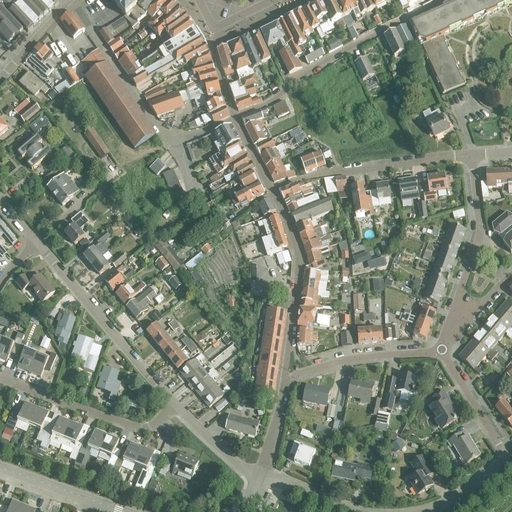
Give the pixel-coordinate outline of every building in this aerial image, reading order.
[(0,0),(0,34),(4,39),(8,43),(20,32),(24,28),(27,32),(28,32),(32,27),(37,23),(41,19),(45,15),(50,10),(55,6),(59,2),(58,1),(59,0),(0,0)] [(117,0),(115,2),(114,3),(125,17),(126,16),(127,16),(129,16),(133,13),(131,11),(137,6),(137,5),(140,2),(138,0),(117,0)] [(133,13),(130,15),(137,22),(148,14),(162,0),(138,0),(140,2),(137,5),(137,6),(131,11),(133,13)] [(154,20),(172,2),(170,0),(162,0),(148,14),(154,20)] [(345,26),(342,20),(332,0),(325,0),(321,2),(331,24),(335,22),(338,29),(345,26)] [(354,0),(332,0),(342,20),(345,26),(348,31),(353,28),(347,17),(353,14),(357,22),(363,20),(362,18),(360,15),(359,16),(356,8),(357,7),(354,0)] [(364,13),(375,8),(371,0),(354,0),(357,7),(356,8),(359,16),(360,15),(364,13)] [(371,0),(375,8),(392,0),(371,0)] [(442,8),(409,23),(442,95),(466,85),(463,79),(461,80),(455,67),(457,66),(452,55),(450,56),(444,43),(446,42),(443,37),(444,35),(450,33),(449,31),(461,25),(462,27),(474,22),(473,20),(485,14),(486,16),(498,11),(497,9),(509,3),(510,5),(511,3),(511,0),(459,0),(448,5),(446,5),(444,6),(442,8)] [(155,32),(178,9),(172,2),(154,20),(149,25),(148,25),(150,28),(151,30),(152,30),(155,32)] [(321,2),(309,8),(319,28),(323,36),(334,30),(331,24),(321,2)] [(324,38),(319,28),(309,8),(302,11),(312,31),(317,29),(318,31),(316,31),(321,40),(324,38)] [(159,37),(185,16),(178,9),(155,32),(159,37)] [(313,33),(312,31),(302,11),(284,20),(285,21),(298,47),(305,44),(302,39),(305,37),(313,33)] [(60,20),(73,38),(84,30),(71,12),(60,20)] [(185,16),(159,37),(163,41),(170,37),(190,21),(185,16)] [(113,40),(110,35),(127,24),(123,18),(106,29),(106,28),(99,32),(107,44),(113,40)] [(174,42),(194,27),(190,21),(170,37),(171,39),(171,40),(172,40),(174,42)] [(302,55),(298,47),(285,21),(278,24),(284,39),(289,48),(284,51),(279,53),(289,74),(302,67),(297,57),(302,55)] [(284,51),(289,48),(284,39),(278,24),(261,32),(267,47),(279,41),(284,51)] [(384,36),(394,57),(405,52),(402,47),(413,42),(405,26),(395,31),(384,36)] [(164,62),(201,38),(194,27),(174,42),(163,49),(160,52),(152,57),(140,66),(138,63),(125,73),(131,80),(142,71),(144,74),(164,62)] [(348,31),(353,40),(358,38),(353,28),(348,31)] [(137,35),(141,41),(147,36),(143,31),(137,35)] [(258,33),(248,37),(261,67),(262,66),(261,64),(270,59),(258,33)] [(253,70),(261,67),(248,37),(241,41),(252,67),(251,67),(253,70)] [(298,47),(302,55),(303,57),(307,64),(324,55),(320,47),(313,51),(305,37),(302,39),(305,44),(298,47)] [(327,43),(331,52),(343,46),(339,37),(327,43)] [(70,38),(64,41),(71,51),(76,48),(70,38)] [(142,71),(131,80),(136,88),(144,83),(149,80),(157,75),(174,65),(173,64),(183,59),(182,58),(205,46),(201,38),(164,62),(144,74),(142,71)] [(118,39),(108,46),(113,54),(124,46),(118,39)] [(259,85),(253,70),(251,67),(252,67),(241,41),(227,47),(235,68),(238,76),(237,76),(239,79),(238,79),(240,84),(242,91),(244,90),(253,86),(259,85)] [(29,62),(47,78),(54,70),(45,63),(53,54),(41,43),(33,52),(36,55),(29,62)] [(113,54),(117,60),(129,52),(124,46),(113,54)] [(176,69),(191,62),(208,53),(205,46),(182,58),(183,59),(173,64),(174,65),(176,69)] [(235,68),(227,47),(218,50),(226,76),(229,75),(227,70),(235,68)] [(85,79),(106,63),(98,51),(80,63),(84,68),(89,65),(91,67),(82,74),(85,79)] [(194,70),(212,63),(209,53),(208,53),(191,62),(194,70)] [(125,73),(138,63),(131,54),(118,62),(125,73)] [(354,64),(363,82),(374,76),(365,58),(354,64)] [(198,77),(214,71),(212,63),(194,70),(186,73),(187,77),(185,78),(186,80),(191,79),(194,78),(195,79),(198,78),(198,77)] [(107,66),(87,80),(134,149),(154,135),(107,66)] [(62,74),(71,87),(79,82),(71,68),(62,74)] [(187,90),(216,80),(217,80),(214,71),(198,77),(198,78),(195,79),(194,78),(191,79),(194,85),(186,87),(187,90)] [(44,93),(48,90),(43,86),(44,85),(29,72),(21,81),(28,87),(26,88),(34,96),(40,90),(44,93)] [(216,80),(200,86),(202,91),(205,90),(208,97),(220,93),(216,80)] [(247,98),(244,90),(242,91),(240,84),(232,87),(230,88),(235,103),(247,98)] [(247,98),(256,95),(253,86),(244,90),(247,98)] [(145,97),(147,103),(165,94),(162,88),(145,97)] [(47,96),(51,101),(58,96),(54,91),(47,96)] [(148,104),(157,117),(184,107),(178,93),(165,98),(148,104)] [(247,98),(235,103),(238,111),(259,104),(262,103),(261,99),(251,102),(250,98),(257,96),(256,95),(247,98)] [(199,120),(225,106),(222,98),(206,105),(205,105),(207,110),(200,114),(197,115),(199,120)] [(286,109),(287,109),(284,102),(273,108),(276,114),(286,109)] [(18,116),(25,124),(40,111),(33,103),(18,116)] [(225,106),(199,120),(195,122),(197,127),(204,125),(204,126),(213,122),(214,124),(229,117),(225,106)] [(245,127),(263,119),(261,115),(267,112),(268,115),(271,113),(268,108),(263,110),(241,118),(245,127)] [(286,109),(276,114),(278,118),(289,113),(287,109),(286,109)] [(439,111),(431,115),(429,111),(423,114),(431,131),(435,139),(449,132),(442,117),(441,117),(439,111)] [(297,113),(288,117),(292,130),(302,127),(297,113)] [(41,117),(29,128),(35,135),(48,124),(41,117)] [(269,117),(263,119),(245,127),(254,145),(269,139),(266,132),(274,129),(269,117)] [(216,133),(209,136),(214,145),(220,155),(226,151),(240,142),(232,126),(216,133)] [(84,135),(101,160),(110,154),(93,129),(84,135)] [(297,129),(289,133),(291,138),(292,137),(293,139),(295,138),(300,136),(297,129)] [(300,136),(295,138),(297,144),(306,140),(302,135),(300,136)] [(47,149),(45,151),(40,144),(42,143),(37,137),(17,154),(22,159),(24,158),(29,164),(27,166),(32,171),(52,154),(47,149)] [(275,149),(271,141),(256,148),(260,157),(275,149)] [(214,158),(209,161),(217,175),(218,174),(230,167),(248,156),(240,142),(226,151),(220,155),(214,158)] [(266,167),(279,160),(281,159),(278,154),(285,150),(282,145),(275,149),(260,157),(266,167)] [(300,160),(305,174),(324,167),(319,153),(300,160)] [(229,175),(251,163),(248,156),(230,167),(232,170),(228,172),(229,175)] [(150,168),(156,175),(165,166),(158,160),(150,168)] [(279,160),(266,167),(275,183),(287,178),(288,180),(296,177),(293,170),(291,171),(289,165),(283,168),(279,160)] [(237,181),(251,172),(255,170),(251,163),(229,175),(224,179),(226,183),(235,178),(237,181)] [(74,196),(79,192),(65,176),(75,168),(71,164),(62,172),(64,175),(59,179),(47,189),(62,206),(74,196)] [(501,171),(502,186),(508,185),(508,193),(511,193),(511,169),(509,169),(510,171),(501,171)] [(165,180),(175,175),(173,170),(163,174),(165,180)] [(502,186),(501,171),(493,171),(493,170),(486,170),(486,183),(480,183),(482,199),(489,199),(487,188),(496,188),(496,186),(502,186)] [(246,191),(258,184),(251,172),(237,181),(228,186),(230,190),(238,185),(242,193),(246,191)] [(168,185),(178,181),(175,175),(165,180),(168,185)] [(424,195),(425,203),(426,203),(431,202),(434,201),(434,196),(435,196),(434,193),(438,192),(439,199),(447,197),(446,191),(447,191),(447,192),(454,191),(452,177),(445,178),(445,175),(427,177),(429,194),(424,195)] [(337,192),(340,200),(348,200),(347,191),(345,177),(335,178),(336,188),(337,192)] [(336,188),(335,178),(324,179),(327,194),(337,192),(336,188)] [(398,182),(401,202),(413,200),(412,194),(418,194),(416,179),(398,182)] [(170,191),(180,186),(178,181),(168,185),(170,191)] [(209,187),(214,195),(221,191),(217,183),(209,187)] [(369,192),(370,198),(372,208),(379,207),(378,201),(390,199),(388,183),(376,185),(376,191),(369,192)] [(246,191),(252,201),(264,194),(258,184),(246,191)] [(252,201),(246,191),(242,193),(238,185),(230,190),(234,195),(230,197),(233,202),(232,202),(235,208),(239,206),(246,201),(248,204),(252,201)] [(307,191),(310,190),(313,189),(311,185),(307,186),(299,189),(297,185),(279,192),(284,200),(307,191)] [(172,196),(182,191),(180,186),(170,191),(172,196)] [(363,187),(351,189),(355,216),(366,214),(367,217),(373,217),(372,208),(370,198),(365,199),(363,187)] [(305,200),(304,197),(312,194),(310,190),(307,191),(284,200),(287,207),(305,200)] [(182,191),(172,196),(175,202),(185,197),(182,191)] [(316,204),(320,203),(317,195),(305,200),(287,207),(291,215),(316,204)] [(297,228),(315,221),(317,220),(333,212),(329,199),(324,201),(320,203),(316,204),(291,215),(292,217),(297,228)] [(264,218),(276,212),(271,200),(259,206),(252,210),(254,214),(261,210),(264,218)] [(417,204),(420,219),(427,218),(424,203),(417,204)] [(75,226),(65,234),(74,246),(78,242),(84,249),(89,244),(84,237),(79,231),(89,223),(80,213),(71,221),(75,226)] [(511,215),(507,213),(492,226),(494,233),(506,239),(504,245),(511,254),(511,253),(511,215)] [(268,239),(283,233),(278,218),(258,224),(259,228),(264,227),(268,239)] [(320,229),(326,227),(324,223),(319,225),(319,226),(318,227),(315,221),(297,228),(300,237),(320,229)] [(0,237),(4,235),(12,245),(17,241),(1,222),(0,223),(0,237)] [(232,225),(234,231),(241,228),(237,222),(232,225)] [(446,237),(461,242),(466,230),(451,225),(446,237)] [(320,229),(300,237),(304,246),(321,240),(321,238),(323,237),(320,229)] [(95,241),(100,246),(110,238),(106,232),(95,241)] [(250,243),(259,241),(257,233),(248,235),(250,243)] [(288,247),(283,233),(268,239),(262,240),(265,247),(268,257),(269,256),(281,252),(281,250),(288,247)] [(320,250),(329,246),(327,242),(332,241),(330,235),(332,235),(332,234),(323,237),(321,238),(321,240),(304,246),(307,255),(320,250)] [(457,254),(461,242),(446,237),(442,249),(457,254)] [(165,258),(173,252),(163,240),(156,246),(165,258)] [(341,253),(341,260),(348,260),(348,252),(345,242),(339,246),(341,253)] [(208,245),(201,250),(205,256),(212,250),(208,245)] [(320,250),(307,255),(310,266),(313,265),(314,270),(326,267),(324,262),(323,260),(331,257),(328,248),(329,248),(329,246),(320,250)] [(353,246),(354,262),(362,262),(361,246),(353,246)] [(92,266),(102,258),(94,248),(84,256),(92,266)] [(453,266),(457,254),(442,249),(438,260),(453,266)] [(173,252),(165,258),(173,269),(178,276),(186,270),(173,252)] [(243,255),(246,261),(252,259),(249,252),(243,255)] [(112,263),(116,268),(127,259),(123,254),(112,263)] [(185,266),(189,271),(205,259),(201,254),(185,266)] [(102,258),(92,266),(100,276),(110,267),(102,258)] [(155,264),(162,272),(169,267),(162,258),(155,264)] [(448,277),(453,266),(438,260),(434,272),(448,277)] [(133,271),(123,280),(120,276),(126,270),(123,267),(105,282),(114,292),(125,282),(126,283),(133,277),(134,277),(136,275),(133,271)] [(413,276),(421,280),(424,273),(417,269),(413,276)] [(190,274),(197,284),(202,280),(196,270),(190,274)] [(320,283),(326,283),(327,272),(306,271),(304,281),(320,283)] [(274,272),(266,272),(260,272),(260,282),(274,282),(274,272)] [(41,276),(32,283),(26,275),(16,284),(22,292),(28,287),(42,303),(55,293),(41,276)] [(428,288),(443,293),(447,281),(432,276),(428,288)] [(169,282),(176,291),(182,286),(175,277),(169,282)] [(326,293),(326,283),(320,283),(304,281),(303,291),(319,292),(326,293)] [(116,295),(125,305),(143,290),(146,288),(143,284),(132,292),(127,286),(116,295)] [(438,305),(443,293),(428,288),(423,300),(438,305)] [(127,308),(137,320),(148,311),(146,308),(151,304),(149,302),(156,296),(151,289),(127,308)] [(368,289),(368,299),(374,299),(374,304),(381,304),(381,289),(368,289)] [(329,293),(326,293),(319,292),(303,291),(301,301),(317,302),(318,302),(318,297),(323,297),(329,298),(329,293)] [(350,305),(350,295),(342,294),(342,295),(341,304),(350,305)] [(229,296),(229,308),(239,307),(238,295),(229,296)] [(316,307),(317,302),(301,301),(300,308),(316,309),(322,309),(322,308),(316,307)] [(501,308),(511,317),(511,304),(507,301),(501,308)] [(375,304),(364,305),(365,314),(376,313),(375,304)] [(315,317),(316,309),(300,308),(298,326),(307,327),(308,324),(314,325),(319,325),(324,326),(325,318),(315,317)] [(404,315),(431,325),(436,313),(423,308),(419,320),(410,316),(411,312),(405,310),(404,315)] [(511,328),(510,327),(511,325),(511,317),(501,308),(495,315),(511,329),(511,328)] [(268,309),(265,324),(284,327),(287,312),(268,309)] [(426,340),(431,325),(404,315),(402,322),(407,324),(407,323),(417,326),(413,336),(426,340)] [(511,329),(495,315),(489,322),(504,335),(510,340),(511,339),(511,340),(511,329)] [(68,333),(70,334),(75,320),(64,316),(59,330),(58,330),(55,336),(59,338),(58,340),(60,340),(59,343),(66,345),(67,341),(66,341),(68,333)] [(171,329),(176,325),(170,317),(164,321),(171,329)] [(0,318),(0,324),(7,328),(9,322),(0,318)] [(498,342),(504,335),(489,322),(483,329),(498,342)] [(265,324),(263,339),(282,341),(284,327),(265,324)] [(155,342),(164,335),(157,325),(147,333),(155,342)] [(227,327),(219,332),(225,339),(232,333),(227,327)] [(386,340),(399,339),(398,328),(391,328),(391,330),(385,331),(386,340)] [(375,330),(369,330),(370,344),(383,343),(382,329),(375,330)] [(492,349),(498,342),(483,329),(477,336),(492,349)] [(312,341),(317,341),(317,337),(312,337),(313,331),(298,330),(297,346),(312,347),(312,341)] [(358,345),(370,344),(369,330),(357,331),(358,345)] [(198,337),(194,340),(198,344),(201,341),(202,342),(207,338),(202,332),(198,336),(198,337)] [(341,334),(341,346),(352,345),(352,333),(341,334)] [(19,334),(14,345),(10,354),(15,356),(24,336),(19,334)] [(163,352),(172,344),(164,335),(155,342),(163,352)] [(24,336),(15,356),(21,358),(25,350),(27,344),(22,342),(24,336)] [(187,348),(192,344),(187,336),(181,341),(187,348)] [(492,349),(477,336),(471,343),(492,361),(498,354),(492,349)] [(84,370),(94,374),(99,360),(89,356),(93,342),(79,337),(72,359),(86,363),(84,370)] [(263,339),(261,353),(280,356),(282,341),(263,339)] [(2,340),(0,344),(0,361),(6,364),(10,354),(14,345),(2,340)] [(491,362),(492,361),(471,343),(465,350),(480,363),(485,357),(491,362)] [(171,361),(180,354),(172,344),(163,352),(171,361)] [(192,344),(187,348),(192,354),(197,350),(192,344)] [(28,373),(36,355),(25,350),(21,358),(17,368),(28,373)] [(477,367),(480,363),(465,350),(458,358),(479,376),(483,372),(477,367)] [(261,353),(259,367),(278,370),(280,356),(261,353)] [(48,360),(44,368),(50,371),(57,356),(51,354),(48,360)] [(180,354),(171,361),(178,371),(188,363),(187,363),(190,360),(187,356),(184,358),(180,354)] [(36,355),(28,373),(40,378),(44,368),(48,360),(36,355)] [(221,368),(234,361),(230,355),(218,362),(221,368)] [(187,382),(202,370),(197,364),(199,362),(200,363),(204,360),(201,356),(180,373),(187,382)] [(215,373),(221,368),(215,360),(209,365),(215,373)] [(259,367),(257,382),(276,384),(278,370),(259,367)] [(109,401),(114,403),(117,393),(112,392),(119,373),(105,369),(98,389),(111,394),(109,401)] [(202,370),(187,382),(190,385),(188,387),(191,391),(193,389),(194,390),(215,374),(212,370),(208,373),(209,374),(206,376),(202,370)] [(202,399),(216,388),(211,382),(213,380),(215,381),(218,378),(215,374),(194,390),(202,399)] [(400,401),(412,404),(417,379),(399,375),(398,381),(390,379),(384,410),(392,412),(395,398),(393,398),(394,392),(401,394),(400,401)] [(257,382),(254,396),(273,399),(276,384),(257,382)] [(361,403),(369,405),(373,384),(365,382),(365,385),(352,383),(349,397),(362,400),(361,403)] [(216,388),(202,399),(209,408),(230,391),(227,387),(223,391),(223,392),(221,394),(216,388)] [(304,402),(327,408),(331,392),(307,387),(304,402)] [(14,400),(19,402),(22,395),(17,393),(14,400)] [(431,409),(443,430),(458,421),(449,407),(452,406),(444,393),(433,400),(437,406),(431,409)] [(214,408),(218,413),(228,404),(224,399),(214,408)] [(371,415),(377,417),(381,401),(375,399),(371,415)] [(29,427),(38,408),(25,402),(21,413),(15,411),(12,419),(10,418),(5,430),(13,433),(17,423),(29,427)] [(511,410),(511,411),(504,402),(496,409),(503,418),(511,428),(511,410)] [(329,406),(327,417),(334,418),(336,408),(329,406)] [(41,448),(50,426),(45,423),(49,413),(38,408),(29,427),(40,431),(36,441),(42,444),(41,448)] [(375,428),(385,430),(388,418),(378,416),(375,428)] [(62,446),(72,422),(60,417),(56,428),(50,426),(41,448),(47,450),(50,442),(62,446)] [(257,423),(256,425),(247,423),(247,421),(230,417),(227,431),(256,439),(260,424),(257,423)] [(76,461),(85,440),(79,438),(84,427),(72,422),(62,446),(73,450),(70,459),(76,461)] [(99,452),(107,434),(96,429),(90,442),(85,440),(76,461),(75,465),(82,467),(86,457),(85,457),(88,448),(99,452)] [(107,434),(99,453),(111,457),(109,461),(106,470),(112,472),(120,452),(115,450),(119,439),(107,434)] [(469,438),(464,441),(461,435),(448,443),(451,448),(454,446),(466,466),(480,456),(469,438)] [(135,466),(142,447),(131,442),(126,454),(120,452),(112,472),(118,475),(122,464),(123,461),(135,466)] [(294,442),(290,454),(296,456),(294,462),(309,467),(315,452),(302,447),(303,445),(294,442)] [(142,447),(135,466),(143,469),(135,488),(144,492),(158,459),(153,457),(155,452),(142,447)] [(179,454),(171,474),(191,482),(192,479),(199,462),(179,454)] [(410,482),(419,496),(433,487),(428,478),(434,475),(423,458),(412,465),(419,476),(410,482)] [(358,464),(357,467),(335,463),(332,478),(354,482),(355,477),(371,481),(373,467),(358,464)] [(159,475),(165,478),(170,466),(164,464),(159,475)] [(148,490),(154,493),(158,483),(152,480),(148,490)] [(7,510),(6,511),(20,511),(23,504),(12,500),(7,510)]
